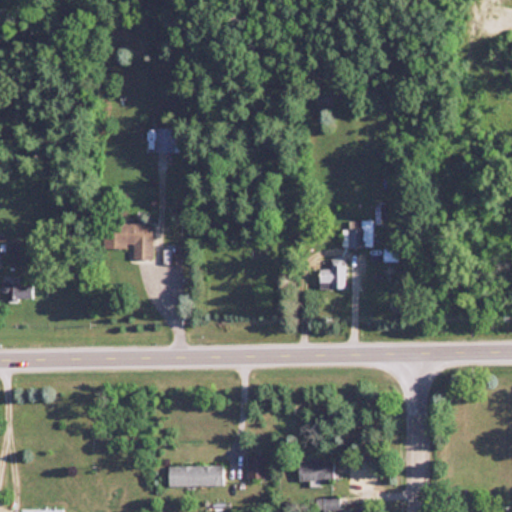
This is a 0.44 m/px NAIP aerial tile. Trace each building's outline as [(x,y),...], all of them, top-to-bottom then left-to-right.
[(156,153),(182,153),(182,127),(156,127),(156,153)] [(372,248),(372,221),(348,221),(348,248),(372,248)] [(133,259),(153,260),(153,224),(105,223),(105,248),(133,248),(133,259)] [(345,259),(330,259),(330,270),(319,270),(319,290),(345,290),(345,259)] [(32,300),(32,284),(6,284),(6,300),(32,300)] [(265,455),(246,455),(246,478),(265,478),(265,455)] [(298,480),(334,480),(334,459),(298,459),(298,480)] [(169,465),(169,485),(223,485),(223,465),(169,465)] [(323,511),(338,511),(338,497),(323,497),(323,511)]
